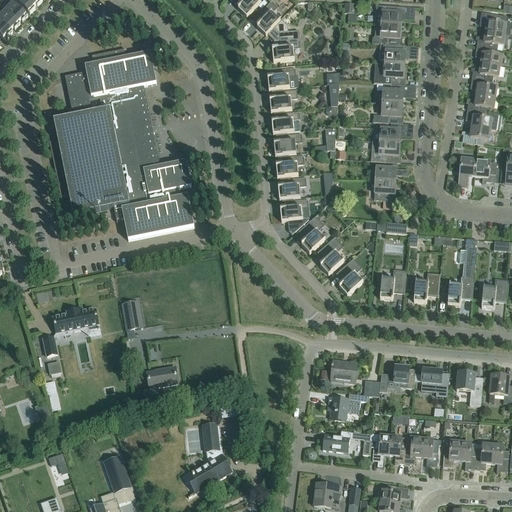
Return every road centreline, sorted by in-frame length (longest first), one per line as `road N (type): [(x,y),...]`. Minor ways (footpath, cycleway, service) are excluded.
road 1 (residential): [(511,338),(320,320),(234,231)]
road 2 (residential): [(234,231),(196,67),(132,0)]
road 3 (residential): [(261,225),(244,46),(207,11)]
road 4 (track): [(218,511),(256,490),(259,468),(238,328)]
road 5 (residential): [(434,0),(424,173),(439,199)]
road 6 (residential): [(439,199),(469,0)]
road 7 (residential): [(313,347),(511,360)]
road 8 (residential): [(135,339),(238,328),(276,330),(313,347)]
road 9 (residential): [(431,500),(413,483),(294,465)]
